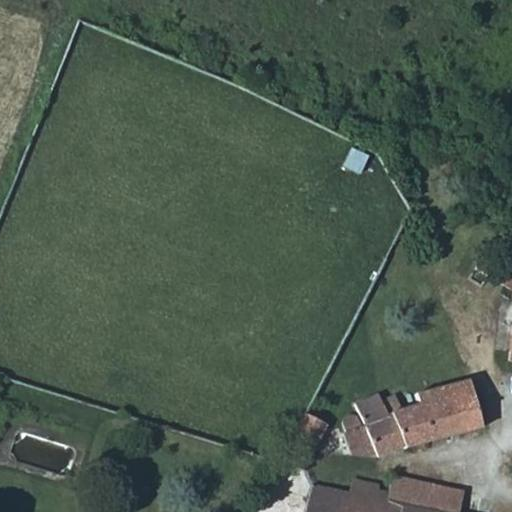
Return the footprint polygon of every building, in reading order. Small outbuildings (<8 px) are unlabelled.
[(511,287),(511,271),(483,254),(476,267),(511,287)] [(480,423),(466,379),(416,390),(419,400),(403,405),(399,391),(380,397),(379,392),(357,399),(364,422),(343,430),(351,451),(377,452),(405,443),(405,445),(480,423)] [(306,409),(280,457),(304,464),(327,419),(306,409)] [(378,483),(378,481),(353,475),(349,489),(405,501),(405,499),(440,511),(457,511),(462,492),(392,471),(388,486),(378,483)] [(401,511),(405,501),(349,489),(313,480),(304,511),(401,511)] [(405,501),(401,511),(440,511),(405,499),(405,501)]
